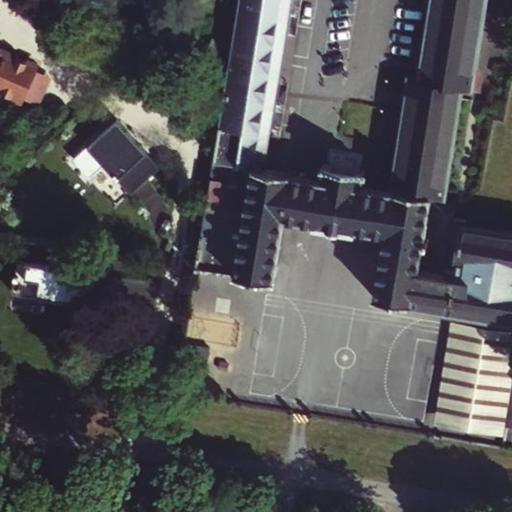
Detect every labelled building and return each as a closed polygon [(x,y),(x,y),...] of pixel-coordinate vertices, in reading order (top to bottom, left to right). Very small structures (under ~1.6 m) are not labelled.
[(373,299),(511,321),(511,233),(464,226),(465,221),(453,219),(444,276),(419,272),(423,244),(428,245),(429,239),(424,238),(430,197),(442,199),(460,89),(470,91),(484,0),(431,0),(419,79),(407,77),(390,193),(361,189),(366,168),(321,161),(321,182),(289,178),(290,174),(255,168),(280,0),(239,0),(233,43),(229,67),(196,272),(274,283),(284,220),(314,225),(313,227),(383,237),(373,299)] [(210,64),(229,67),(233,43),(213,41),(210,64)] [(0,92),(19,102),(36,66),(0,49),(0,92)] [(116,123),(86,149),(119,185),(123,181),(135,196),(162,172),(150,156),(147,160),(116,123)] [(94,273),(18,260),(12,300),(88,312),(94,273)] [(215,316),(215,341),(243,342),(244,318),(215,316)] [(511,334),(468,327),(451,325),(436,426),(505,437),(511,386),(511,334)]
